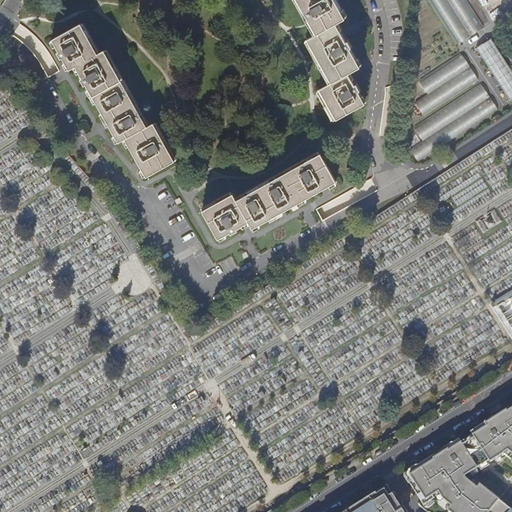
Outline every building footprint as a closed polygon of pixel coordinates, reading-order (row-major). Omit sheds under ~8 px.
[(317,59),(330,83),(318,90),(321,95),(335,120),(364,104),(357,92),(359,91),(355,85),(353,86),(347,74),(358,67),(348,49),(350,48),(346,41),(344,42),(334,24),(344,19),(333,0),(296,0),(311,25),(316,34),(306,39),(317,59)] [(105,50),(98,54),(96,50),(82,24),(54,40),(60,51),(58,53),(61,59),(64,57),(70,69),(77,66),(84,78),(81,79),(84,85),(87,84),(119,142),(125,139),(147,177),(175,161),(154,123),(147,126),(139,111),(105,50)] [(475,49),(509,100),(511,98),(511,74),(489,39),(475,49)] [(252,228),(336,183),(320,154),(236,200),(233,194),(203,210),(218,239),(230,232),(231,234),(237,230),(236,228),(249,222),(252,228)] [(511,294),(496,305),(497,306),(511,297),(511,294)] [(511,334),(511,329),(497,306),(494,309),(511,335),(511,334)] [(511,410),(474,434),(489,461),(504,455),(511,461),(511,410)] [(511,511),(511,510),(464,475),(478,467),(462,442),(412,473),(427,497),(445,511),(511,511)] [(356,505),(345,511),(404,511),(388,485),(356,505)]
